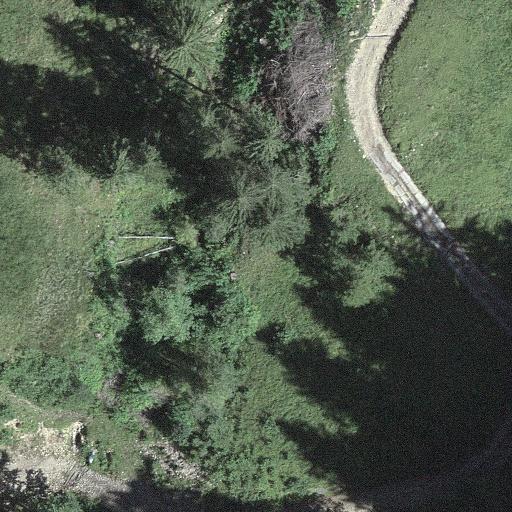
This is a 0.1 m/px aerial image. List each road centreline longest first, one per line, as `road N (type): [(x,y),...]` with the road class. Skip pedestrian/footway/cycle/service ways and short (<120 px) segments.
road 1 (track): [(511,321),(375,141),(367,76),(399,0)]
road 2 (track): [(324,511),(462,478),(511,440)]
road 3 (track): [(0,488),(55,477),(140,511)]
